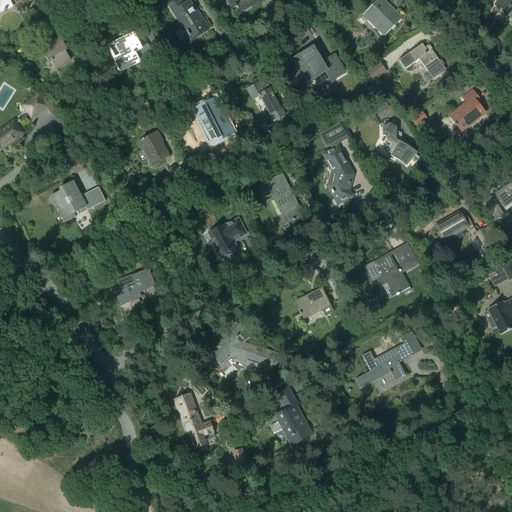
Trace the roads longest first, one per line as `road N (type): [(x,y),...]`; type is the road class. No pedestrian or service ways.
road 1 (residential): [(105,372),(511,144)]
road 2 (residential): [(0,186),(67,140),(321,0)]
road 3 (residential): [(250,511),(511,389)]
road 4 (unclassified): [(105,372),(59,301),(0,237)]
road 5 (unclassified): [(143,511),(132,445),(105,372)]
